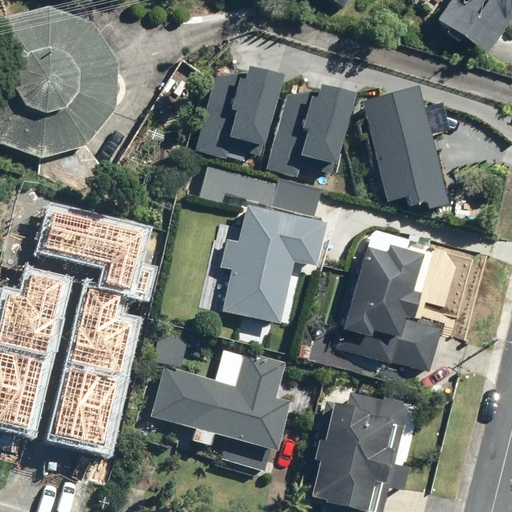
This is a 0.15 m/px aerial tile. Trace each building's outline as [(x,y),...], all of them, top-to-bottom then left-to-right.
[(349,0),(320,0),(341,14),(349,0)] [(511,0),(468,0),(459,13),(448,5),(433,27),(484,62),(511,21),(511,0)] [(0,149),(39,164),(82,153),(112,116),(114,71),(89,29),(45,13),(0,25),(0,149)] [(212,77),(192,149),(225,158),(228,146),(258,155),(281,77),(244,66),(243,72),(212,77)] [(288,95),(267,166),(300,176),(303,164),(333,173),(356,95),(320,84),(318,90),(288,95)] [(358,108),(383,207),(441,192),(415,93),(358,108)] [(204,170),(197,201),(220,207),(222,197),(270,208),(270,210),(313,220),(320,193),(276,183),(275,186),(204,170)] [(230,274),(220,316),(278,330),(292,268),(313,272),(323,229),(244,210),(235,246),(225,244),(218,272),(230,274)] [(389,367),(428,377),(439,332),(411,325),(417,300),(409,298),(419,261),(385,252),(383,259),(363,254),(335,355),(388,369),(389,367)] [(54,299),(48,298),(35,351),(84,364),(80,386),(117,395),(135,318),(114,313),(117,301),(57,287),(54,299)] [(188,347),(160,338),(151,365),(180,374),(188,347)] [(162,371),(148,422),(192,434),(188,447),(208,452),(212,441),(274,459),(288,407),(274,403),(284,366),(244,354),(233,391),(162,371)] [(405,471),(419,408),(398,403),(398,405),(381,401),(380,405),(346,397),(344,409),(324,404),(310,467),(315,468),(306,505),(321,508),(321,511),(326,511),(382,511),(387,492),(401,495),(406,472),(405,471)]
